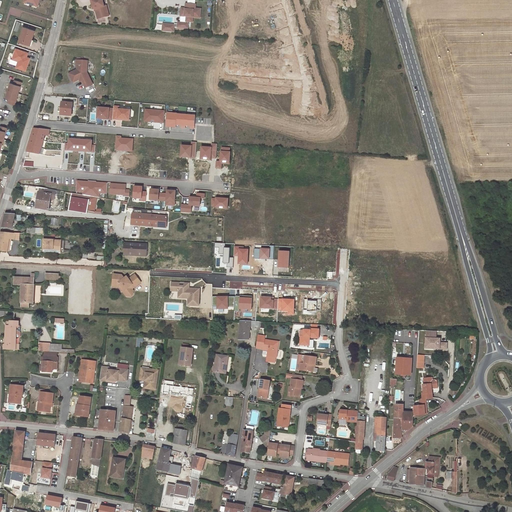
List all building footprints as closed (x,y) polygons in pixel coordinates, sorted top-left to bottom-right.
[(99,0),(88,0),(91,10),(92,10),(94,16),(98,15),(99,18),(106,17),(104,6),(101,7),(99,0)] [(187,4),(186,9),(182,9),(182,16),(187,16),(187,21),(189,21),(193,22),(194,17),(201,17),(201,9),(196,8),(196,4),(187,4)] [(175,25),(164,24),(163,32),(175,33),(175,28),(179,28),(179,27),(189,28),(189,21),(187,21),(187,23),(179,22),(179,24),(175,24),(175,25)] [(34,31),(24,27),(20,41),(30,44),(34,31)] [(28,53),(16,50),(13,60),(19,61),(17,68),(26,71),(29,60),(26,59),(27,58),(28,53)] [(87,61),(77,60),(76,66),(77,66),(79,66),(78,69),(77,70),(69,74),(73,82),(81,79),(85,88),(92,85),(86,72),(87,61)] [(22,83),(15,80),(14,84),(11,83),(9,90),(19,93),(22,83)] [(15,105),(19,93),(9,90),(6,98),(9,99),(8,103),(15,105)] [(72,103),(62,102),(61,115),(71,116),(72,103)] [(120,106),(114,106),(113,120),(130,121),(131,110),(120,109),(120,106)] [(113,109),(98,108),(97,117),(108,118),(108,119),(113,120),(113,109)] [(165,111),(145,110),(144,121),(164,123),(165,111)] [(177,114),(167,113),(166,127),(176,128),(176,126),(181,126),(181,128),(185,128),(185,126),(190,127),(190,129),(194,129),(195,117),(177,115),(177,114)] [(49,130),(34,128),(27,151),(39,154),(41,148),(44,135),(47,135),(49,130)] [(133,138),(116,137),(115,150),(132,152),(133,138)] [(69,143),(65,143),(65,150),(95,153),(95,145),(93,145),(93,140),(69,138),(69,143)] [(192,145),(181,145),(181,157),(196,158),(197,142),(192,142),(192,145)] [(212,147),(202,146),(200,159),(211,160),(212,158),(216,159),(218,144),(212,144),(212,147)] [(231,148),(221,147),(221,161),(216,161),(216,168),(221,168),(222,163),(230,164),(231,148)] [(107,183),(77,180),(77,192),(83,192),(83,195),(97,198),(100,198),(100,194),(107,194),(107,183)] [(126,185),(110,184),(110,194),(125,195),(125,196),(129,197),(130,190),(126,190),(126,185)] [(143,187),(135,186),(134,198),(142,198),(141,200),(146,201),(146,192),(142,192),(143,187)] [(51,189),(47,189),(46,189),(45,193),(40,192),(37,209),(49,210),(51,198),(54,199),(55,190),(51,189)] [(159,190),(151,189),(150,200),(163,201),(163,193),(159,193),(159,190)] [(167,194),(163,193),(163,201),(167,201),(166,205),(175,205),(176,191),(167,190),(167,194)] [(190,205),(181,205),(181,212),(191,213),(192,206),(200,206),(201,198),(204,198),(205,194),(197,193),(197,198),(190,197),(190,205)] [(83,195),(72,194),(70,211),(87,214),(88,211),(94,212),(97,198),(83,195)] [(228,209),(229,198),(215,197),(215,199),(211,198),(211,206),(215,206),(215,208),(228,209)] [(167,216),(133,213),(132,224),(140,225),(141,223),(147,224),(147,223),(150,223),(150,224),(160,225),(160,223),(165,224),(167,222),(167,216)] [(15,215),(6,214),(2,227),(12,228),(15,215)] [(9,233),(1,233),(0,238),(0,250),(7,251),(9,239),(9,233)] [(44,239),(43,251),(50,251),(50,249),(61,249),(61,240),(44,239)] [(148,244),(124,243),(124,255),(147,255),(148,244)] [(225,243),(215,243),(215,248),(219,248),(219,254),(224,255),(223,264),(227,264),(227,268),(233,268),(234,258),(230,258),(230,248),(225,248),(225,243)] [(269,250),(254,249),(254,259),(261,259),(261,258),(269,259),(269,260),(274,260),(274,246),(270,246),(269,250)] [(243,248),(234,247),(234,256),(239,256),(239,264),(248,265),(248,250),(243,250),(243,248)] [(290,252),(279,251),(278,268),(289,269),(290,252)] [(141,282),(135,274),(126,281),(122,275),(114,273),(113,283),(118,284),(120,283),(125,289),(123,290),(127,296),(130,296),(133,294),(134,291),(132,288),(141,282)] [(33,304),(34,274),(31,274),(31,278),(14,277),(14,285),(21,285),(20,307),(29,307),(29,304),(33,304)] [(180,283),(172,283),(171,291),(179,291),(179,295),(184,295),(184,298),(189,298),(188,305),(199,306),(200,289),(189,288),(188,288),(187,287),(189,285),(190,283),(185,283),(184,286),(180,286),(180,283)] [(235,296),(235,297),(235,308),(235,311),(240,312),(240,309),(252,310),(253,296),(243,296),(243,297),(235,296)] [(218,297),(213,297),(213,306),(218,306),(218,309),(228,309),(228,308),(235,308),(235,297),(228,297),(228,298),(218,298),(218,297)] [(271,298),(261,297),(261,308),(278,309),(278,300),(274,300),(273,300),(273,301),(271,301),(271,298)] [(278,299),(278,300),(278,309),(278,310),(282,310),(282,311),(288,311),(288,315),(294,315),(294,300),(289,300),(283,300),(278,299)] [(308,300),(304,299),(303,310),(307,310),(307,312),(317,312),(317,310),(321,310),(321,300),(317,300),(317,302),(308,301),(308,300)] [(248,339),(250,324),(250,322),(240,321),(239,338),(248,339)] [(13,339),(16,339),(16,332),(16,326),(7,326),(6,326),(5,344),(5,345),(12,345),(13,339)] [(309,345),(309,338),(310,336),(312,336),(312,338),(319,338),(320,329),(318,329),(312,329),(310,328),(310,330),(304,330),(304,336),(300,336),(300,344),(309,345)] [(437,331),(427,331),(426,338),(426,348),(443,349),(443,343),(440,343),(439,343),(439,339),(436,339),(437,331)] [(270,352),(268,363),(275,364),(279,342),(265,340),(265,337),(258,336),(256,349),(268,351),(269,351),(270,352)] [(5,345),(5,349),(16,350),(16,344),(16,339),(13,339),(12,345),(5,345)] [(62,345),(50,344),(50,351),(74,352),(74,350),(62,349),(62,345)] [(190,366),(193,349),(187,348),(182,347),(181,347),(180,356),(183,356),(182,365),(190,366)] [(42,366),(43,366),(43,371),(43,372),(51,373),(51,369),(53,369),(58,369),(58,362),(57,362),(57,353),(44,352),(43,361),(42,361),(42,366)] [(228,357),(216,355),(214,372),(225,373),(228,357)] [(296,371),(313,373),(314,366),(315,367),(316,359),(298,356),(296,371)] [(412,359),(397,358),(396,375),(411,375),(412,359)] [(82,360),(81,369),(84,369),(83,377),(84,377),(83,382),(93,383),(95,362),(82,360)] [(109,368),(101,367),(100,377),(107,378),(107,380),(115,381),(117,381),(117,380),(126,381),(128,370),(117,369),(117,371),(109,370),(109,368)] [(146,389),(156,390),(158,371),(141,369),(140,378),(145,379),(145,381),(147,381),(146,389)] [(432,378),(424,379),(424,385),(423,385),(423,394),(422,394),(422,399),(426,399),(432,398),(432,393),(430,394),(430,389),(432,389),(431,387),(437,387),(437,380),(432,380),(432,378)] [(271,381),(261,379),(259,389),(261,389),(259,398),(268,399),(271,381)] [(304,382),(292,380),(291,388),(289,388),(289,393),(291,394),(290,398),(300,399),(301,390),(303,390),(304,382)] [(11,395),(10,403),(20,404),(21,396),(22,396),(23,386),(11,385),(10,394),(11,395)] [(40,401),(39,411),(50,412),(50,407),(51,403),(52,403),(53,394),(41,392),(40,401)] [(80,405),(79,416),(88,417),(91,397),(80,396),(79,405),(80,405)] [(404,405),(395,405),(394,439),(398,438),(401,438),(402,438),(402,436),(402,433),(402,430),(403,412),(404,405)] [(427,409),(427,406),(420,406),(415,407),(415,409),(414,413),(414,415),(426,414),(425,409),(427,409)] [(128,407),(123,407),(122,418),(131,419),(132,408),(127,408),(128,407)] [(287,422),(289,423),(291,411),(279,409),(277,427),(286,428),(287,422)] [(116,412),(101,410),(99,429),(114,431),(116,412)] [(358,417),(358,412),(340,410),(339,422),(357,423),(357,422),(358,417)] [(331,427),(332,416),(328,415),(328,417),(318,415),(317,426),(331,427)] [(386,426),(386,417),(378,417),(377,426),(386,426)] [(131,419),(122,418),(122,419),(121,419),(120,432),(129,434),(131,419)] [(176,435),(174,444),(184,446),(187,426),(178,424),(177,429),(176,435)] [(386,426),(377,426),(377,435),(378,435),(377,451),(384,451),(386,426)] [(357,428),(356,438),(362,439),(364,439),(364,428),(357,428)] [(271,431),(271,430),(265,429),(265,435),(260,438),(266,447),(269,445),(269,444),(271,431)] [(243,438),(241,452),(250,453),(253,432),(244,430),(243,438)] [(22,461),(25,432),(16,431),(12,466),(11,470),(29,475),(27,481),(32,482),(33,471),(31,471),(32,463),(22,461)] [(56,435),(38,433),(36,449),(54,451),(56,435)] [(235,457),(238,436),(231,434),(227,455),(235,457)] [(82,439),(73,437),(67,476),(76,477),(79,459),(82,442),(82,439)] [(100,459),(103,440),(96,439),(93,458),(96,458),(100,459)] [(269,445),(267,457),(276,458),(277,454),(280,454),(279,458),(289,459),(289,456),(294,456),(295,447),(269,444),(269,445)] [(154,447),(144,445),(143,450),(142,450),(141,461),(145,462),(146,457),(151,459),(154,447)] [(171,451),(162,449),(159,461),(168,463),(170,457),(171,451)] [(327,462),(328,452),(306,450),(305,461),(327,464),(327,462)] [(350,454),(332,452),(330,463),(330,465),(335,465),(335,464),(348,466),(350,454)] [(196,456),(190,477),(199,480),(205,459),(196,456)] [(441,457),(431,457),(431,462),(427,462),(427,469),(428,469),(428,473),(436,474),(440,474),(441,468),(441,457)] [(124,470),(125,460),(113,458),(111,475),(121,476),(122,469),(124,470)] [(168,463),(159,461),(157,469),(168,472),(170,464),(168,464),(168,463)] [(179,474),(178,480),(178,483),(181,483),(183,474),(180,474),(181,467),(171,464),(170,464),(168,472),(179,474)] [(246,468),(232,465),(228,483),(242,487),(246,468)] [(410,481),(410,484),(424,485),(424,476),(417,475),(417,468),(410,468),(410,470),(410,481)] [(42,489),(42,485),(26,482),(26,481),(27,476),(11,472),(8,480),(25,484),(24,487),(41,491),(41,489),(42,489)] [(283,476),(264,472),(262,481),(282,485),(282,482),(283,476)] [(396,474),(388,472),(387,479),(394,481),(396,474)] [(294,478),(285,476),(284,483),(282,482),(282,485),(280,493),(287,495),(291,496),(294,478)] [(272,488),(265,486),(262,498),(273,500),(275,492),(271,492),(272,488)] [(224,511),(234,511),(236,504),(226,502),(225,511),(224,511)]
